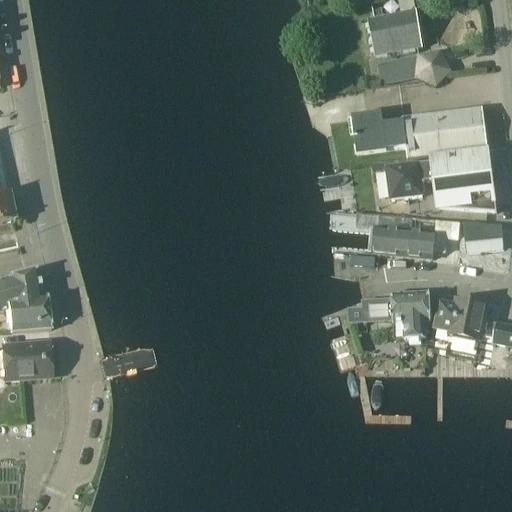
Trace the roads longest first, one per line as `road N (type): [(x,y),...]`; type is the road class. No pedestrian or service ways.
road 1 (tertiary): [(92,373),(26,103)]
road 2 (unclassified): [(511,292),(401,281),(360,291)]
road 3 (tertiary): [(92,373),(91,422),(52,511)]
